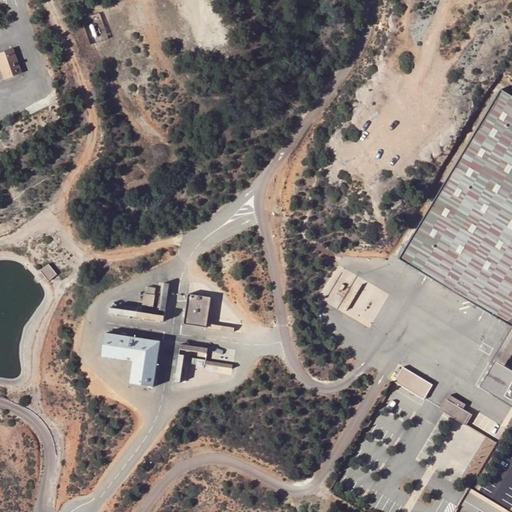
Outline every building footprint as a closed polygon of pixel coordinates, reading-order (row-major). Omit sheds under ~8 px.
[(88,32),(101,29),(98,14),(85,17),(88,32)] [(13,47),(0,51),(0,67),(4,78),(22,72),(13,47)] [(399,259),(511,327),(511,326),(511,95),(500,89),(399,259)] [(57,275),(48,264),(40,271),(48,282),(57,275)] [(160,310),(165,311),(169,284),(164,283),(160,310)] [(142,305),(153,307),(155,296),(144,294),(142,305)] [(188,294),(183,325),(206,328),(207,324),(211,298),(188,294)] [(109,313),(164,322),(164,316),(110,308),(109,313)] [(234,328),(207,324),(206,328),(234,332),(234,328)] [(511,326),(511,327),(491,361),(495,364),(481,386),(511,404),(511,326)] [(106,332),(102,356),(134,361),(131,383),(154,386),(161,341),(106,332)] [(183,350),(207,354),(208,348),(180,344),(175,382),(180,383),(184,356),(183,355),(183,350)] [(233,365),(205,361),(205,365),(232,369),(233,365)] [(394,382),(424,400),(433,385),(403,367),(394,382)] [(466,405),(450,395),(441,410),(466,425),(472,415),(463,410),(466,405)]
